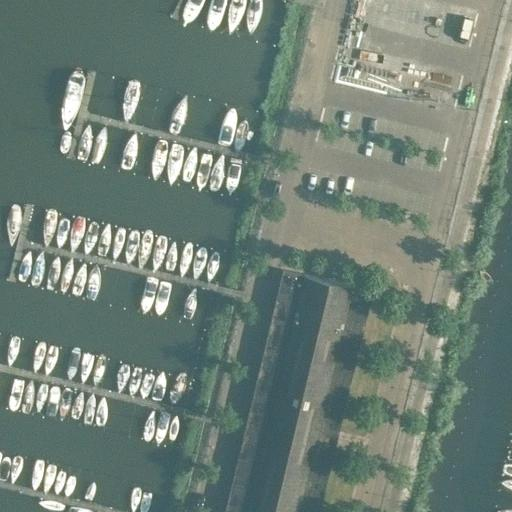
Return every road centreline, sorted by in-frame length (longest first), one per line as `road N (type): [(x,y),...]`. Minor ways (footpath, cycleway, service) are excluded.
road 1 (unclassified): [(200,511),(279,215)]
road 2 (unclassified): [(357,511),(432,252)]
road 3 (unclassified): [(333,0),(279,215)]
